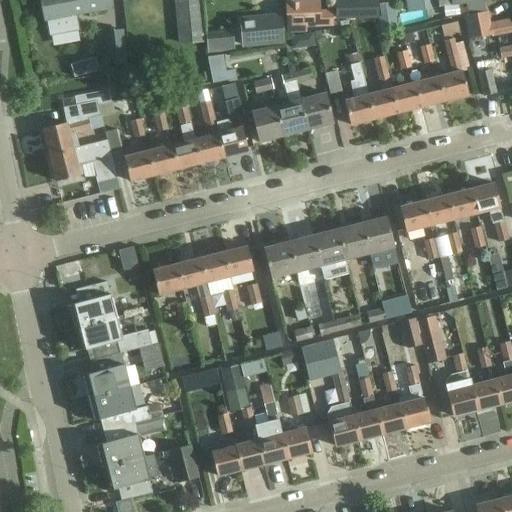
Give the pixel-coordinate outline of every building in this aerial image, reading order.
[(111,7),(109,0),(41,0),(45,19),(46,19),(49,36),(79,31),(77,13),(111,7)] [(174,0),(178,45),(204,42),(200,0),(174,0)] [(333,10),(320,10),(319,0),(283,0),(285,33),(305,32),(305,27),(320,27),(333,27),(333,10)] [(369,0),(335,0),(336,18),(370,17),(369,0)] [(398,0),(381,0),(383,16),(400,14),(398,0)] [(405,0),(407,13),(450,6),(448,0),(405,0)] [(483,1),(459,5),(461,14),(461,15),(467,40),(469,40),(471,39),(484,38),(498,36),(511,32),(511,12),(511,13),(511,14),(511,15),(511,16),(511,18),(511,19),(511,20),(511,21),(496,24),(491,25),(488,11),(485,12),(483,1)] [(461,14),(459,5),(449,7),(452,16),(461,14)] [(239,17),(242,48),(284,45),(281,13),(239,17)] [(457,22),(449,24),(441,26),(443,36),(452,34),(459,32),(457,22)] [(376,23),(352,27),(354,37),(378,33),(376,23)] [(108,50),(125,47),(121,27),(104,31),(108,50)] [(232,30),(205,32),(207,53),(234,51),(232,30)] [(412,32),(402,35),(405,44),(415,42),(412,32)] [(468,95),(454,40),(444,42),(452,74),(438,77),(444,101),(468,95)] [(392,89),(380,42),(369,44),(381,92),(369,95),(375,118),(397,113),(391,89),(392,89)] [(419,47),(424,64),(434,61),(430,45),(419,47)] [(511,45),(498,48),(500,59),(511,56),(511,45)] [(396,53),(400,70),(411,67),(407,51),(396,53)] [(223,53),(207,56),(212,82),(236,77),(235,69),(226,71),(223,53)] [(351,82),(355,99),(344,102),(350,125),(375,118),(369,95),(361,64),(352,66),(356,81),(351,82)] [(309,68),(294,72),(296,83),(312,79),(309,68)] [(496,93),(491,70),(478,73),(483,96),(496,93)] [(336,71),(325,74),(331,95),(341,92),(336,71)] [(276,105),(284,135),(308,129),(301,99),(296,83),(294,72),(281,76),(289,102),(276,105)] [(438,77),(415,83),(421,107),(444,101),(438,77)] [(253,83),(255,93),(274,88),(271,78),(253,83)] [(391,89),(397,113),(421,107),(415,83),(392,89),(391,89)] [(234,84),(220,87),(228,120),(216,123),(225,157),(248,151),(242,128),(246,127),(241,108),(234,84)] [(102,105),(112,103),(109,90),(84,94),(85,103),(97,101),(98,105),(102,104),(102,105)] [(308,129),(333,123),(325,93),(301,99),(308,129)] [(66,123),(42,129),(48,154),(50,153),(75,149),(74,147),(78,146),(76,134),(103,127),(101,118),(98,105),(97,101),(85,103),(76,105),(80,119),(67,123),(66,123)] [(196,138),(202,163),(225,157),(216,123),(210,101),(200,104),(208,135),(196,138)] [(102,104),(98,105),(101,118),(104,117),(114,115),(112,103),(102,105),(102,104)] [(251,112),(258,142),(284,135),(276,105),(251,112)] [(186,141),(172,145),(178,169),(202,163),(196,138),(188,106),(177,109),(186,141)] [(168,130),(163,113),(153,115),(157,132),(168,130)] [(140,119),(129,121),(133,138),(144,136),(140,119)] [(106,132),(108,141),(110,154),(122,151),(116,130),(106,132)] [(110,154),(108,141),(78,146),(74,147),(75,149),(50,153),(55,181),(80,175),(79,174),(83,173),(81,165),(93,162),(98,182),(116,177),(110,154)] [(147,151),(153,175),(178,169),(172,145),(147,151)] [(123,157),(125,162),(130,181),(153,175),(147,151),(123,157)] [(470,189),(476,214),(489,211),(493,225),(494,224),(499,243),(508,240),(494,183),(470,189)] [(446,195),(452,220),(476,214),(470,189),(446,195)] [(452,220),(446,195),(423,201),(429,226),(452,220)] [(423,201),(399,207),(406,232),(429,226),(423,201)] [(394,247),(386,217),(361,223),(368,253),(372,266),(397,260),(394,247)] [(337,229),(345,259),(368,253),(361,223),(337,229)] [(480,227),(469,229),(474,249),(485,246),(480,227)] [(323,280),(348,274),(344,259),(345,259),(337,229),(313,235),(320,266),(319,266),(323,280)] [(457,232),(446,235),(451,255),(462,252),(457,232)] [(287,242),(295,272),(319,266),(320,266),(313,235),(287,242)] [(433,239),(423,242),(427,261),(439,258),(436,248),(433,239)] [(270,278),(295,272),(287,242),(263,248),(270,278)] [(252,270),(251,265),(246,246),(223,252),(229,276),(252,270)] [(134,247),(120,250),(124,269),(138,267),(134,247)] [(442,247),(436,248),(439,258),(445,282),(454,280),(448,255),(444,256),(442,247)] [(205,282),(206,281),(229,276),(223,252),(199,258),(205,282)] [(175,264),(182,288),(195,284),(204,318),(214,315),(212,307),(210,295),(206,281),(205,282),(199,258),(175,264)] [(79,260),(55,267),(57,273),(62,271),(64,278),(66,277),(66,278),(83,274),(79,260)] [(175,264),(152,270),(158,294),(182,288),(175,264)] [(511,269),(503,272),(507,287),(511,286),(511,269)] [(78,327),(117,318),(108,281),(94,285),(98,298),(65,306),(65,307),(73,306),(78,327)] [(251,305),(261,303),(257,284),(246,286),(251,305)] [(231,322),(240,319),(233,290),(232,290),(222,293),(231,322)] [(385,320),(409,313),(405,298),(397,300),(398,304),(382,308),(385,320)] [(176,304),(181,324),(192,321),(187,302),(176,304)] [(385,320),(382,308),(366,313),(369,324),(385,320)] [(351,317),(334,321),(337,332),(361,326),(358,315),(351,317)] [(418,320),(429,363),(445,358),(434,316),(418,320)] [(109,356),(120,353),(121,354),(139,349),(158,344),(154,331),(148,332),(148,330),(122,336),(117,318),(78,327),(83,348),(76,349),(76,351),(106,344),(109,356)] [(400,322),(407,349),(421,344),(415,318),(400,322)] [(321,337),(337,332),(334,321),(318,326),(321,337)] [(293,332),(296,343),(313,339),(309,327),(293,332)] [(341,373),(333,340),(302,348),(309,380),(341,373)] [(495,380),(500,404),(511,400),(511,349),(510,342),(499,344),(506,377),(495,380)] [(158,344),(139,349),(144,371),(163,366),(158,344)] [(476,350),(480,369),(491,366),(487,347),(485,348),(476,350)] [(296,348),(280,353),(283,366),(299,362),(296,348)] [(86,376),(92,397),(129,387),(121,354),(120,353),(109,356),(112,367),(79,376),(79,378),(86,376)] [(445,385),(446,392),(452,416),(476,410),(470,386),(462,354),(452,357),(456,373),(452,374),(448,376),(446,379),(445,382),(445,385)] [(261,357),(253,359),(257,373),(264,371),(261,357)] [(353,416),(359,440),(382,434),(376,410),(365,363),(355,365),(365,413),(353,416)] [(222,369),(227,393),(245,389),(240,365),(222,369)] [(398,398),(399,404),(405,428),(429,422),(415,366),(405,368),(411,395),(398,398)] [(392,372),(381,374),(386,393),(397,391),(392,372)] [(500,404),(495,380),(470,386),(476,410),(500,404)] [(330,407),(326,413),(334,446),(359,440),(353,416),(344,383),(335,385),(340,404),(330,407)] [(119,413),(123,426),(151,419),(148,406),(135,410),(129,387),(92,397),(97,418),(90,419),(90,421),(119,413)] [(287,398),(291,417),(302,415),(297,395),(287,398)] [(263,464),(287,458),(283,433),(275,401),(263,404),(267,422),(256,425),(254,427),(258,440),(257,440),(263,464)] [(399,404),(376,410),(382,434),(405,428),(399,404)] [(244,429),(254,427),(256,425),(251,407),(240,410),(244,429)] [(222,435),(232,432),(228,414),(217,416),(222,435)] [(106,467),(143,457),(137,435),(154,431),(151,419),(123,426),(126,437),(93,446),(93,447),(100,445),(106,467)] [(287,458),(311,452),(305,427),(283,433),(287,458)] [(208,442),(212,457),(217,476),(241,470),(235,445),(232,436),(208,442)] [(235,445),(241,470),(263,464),(257,440),(235,445)] [(178,481),(198,477),(190,445),(170,450),(178,481)] [(106,467),(111,487),(104,489),(104,491),(118,487),(121,500),(152,492),(143,457),(106,467)] [(511,511),(511,495),(499,499),(501,511),(511,511)] [(476,511),(501,511),(499,499),(475,505),(476,511)]
